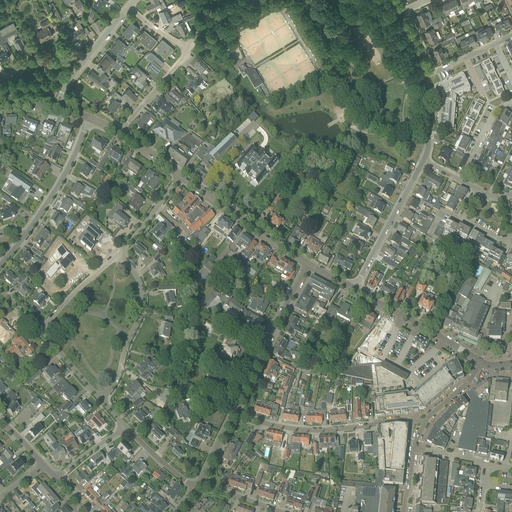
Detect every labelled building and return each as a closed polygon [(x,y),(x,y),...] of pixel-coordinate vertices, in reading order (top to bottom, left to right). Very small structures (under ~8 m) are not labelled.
[(63,0),(65,2),(68,0),(74,0),(76,2),(74,3),(78,9),(83,5),(79,0),(63,0)] [(97,0),(96,2),(93,5),(100,11),(107,2),(105,0),(97,0)] [(162,9),(165,7),(166,7),(165,5),(163,1),(159,3),(158,0),(157,1),(156,0),(150,0),(152,3),(145,6),(148,12),(160,6),(162,9)] [(459,11),(464,9),(459,0),(453,0),(450,2),(453,9),(456,15),(460,13),(459,11)] [(467,2),(471,1),(470,0),(459,0),(464,9),(465,8),(469,6),(467,2)] [(444,13),(445,16),(451,13),(450,11),(453,9),(450,2),(443,5),(444,6),(441,7),(441,6),(443,11),(444,13)] [(165,7),(162,9),(160,10),(161,12),(158,13),(163,23),(171,19),(165,7)] [(62,19),(56,9),(56,10),(53,11),(52,12),(58,21),(62,19)] [(429,12),(426,14),(425,12),(417,16),(422,26),(430,23),(428,19),(432,17),(429,12)] [(181,14),(172,18),(174,22),(183,18),(181,14)] [(511,25),(511,24),(511,20),(510,15),(504,18),(505,20),(502,21),(505,29),(511,25)] [(36,33),(38,37),(41,42),(52,35),(48,28),(51,27),(56,25),(51,17),(39,24),(43,30),(36,33)] [(432,21),(431,22),(433,26),(434,25),(441,22),(442,21),(441,17),(439,18),(432,21)] [(493,26),(496,33),(505,29),(502,21),(499,23),(497,19),(491,22),(493,26)] [(68,35),(69,36),(68,37),(72,42),(85,33),(86,35),(89,33),(86,27),(82,29),(77,21),(74,24),(78,29),(68,35)] [(17,37),(18,35),(16,35),(15,33),(18,31),(16,28),(13,24),(13,22),(0,28),(0,43),(5,41),(4,40),(3,39),(6,38),(14,34),(15,36),(17,37)] [(124,37),(127,39),(128,38),(129,38),(133,33),(135,35),(140,29),(137,27),(131,22),(123,33),(125,36),(124,37)] [(184,22),(181,23),(177,25),(181,35),(182,34),(183,36),(185,36),(187,35),(188,33),(187,32),(188,31),(184,22)] [(493,26),(484,30),(487,37),(496,33),(493,26)] [(433,29),(430,30),(425,33),(430,43),(438,39),(433,29)] [(475,34),(473,30),(467,33),(469,37),(466,38),(470,45),(479,41),(475,34)] [(484,30),(475,34),(479,41),(487,37),(484,30)] [(150,49),(153,45),(156,41),(144,31),(134,43),(132,46),(135,48),(140,42),(150,49)] [(24,49),(23,48),(25,46),(21,38),(22,33),(19,32),(18,35),(17,37),(14,38),(13,42),(18,50),(21,49),(22,50),(24,49)] [(447,41),(455,37),(454,35),(453,35),(452,32),(444,36),(447,41)] [(464,48),(470,45),(466,38),(465,34),(456,39),(456,40),(457,42),(461,49),(461,48),(463,47),(464,48)] [(456,39),(455,37),(447,41),(442,44),(443,47),(449,43),(456,40),(456,39)] [(111,50),(115,53),(117,55),(119,52),(120,54),(121,52),(123,54),(128,48),(124,45),(125,45),(118,39),(115,43),(116,43),(111,50)] [(160,53),(161,54),(165,58),(172,49),(162,40),(156,47),(159,49),(161,51),(160,53)] [(441,48),(439,49),(434,51),(438,60),(445,57),(441,48)] [(0,55),(0,60),(1,62),(10,57),(6,51),(0,55)] [(146,58),(147,58),(151,62),(148,66),(151,69),(149,71),(155,76),(161,70),(159,68),(163,63),(163,64),(164,63),(151,52),(146,58)] [(114,67),(116,69),(122,62),(116,57),(114,60),(110,57),(106,53),(104,56),(104,57),(98,64),(102,68),(107,71),(111,66),(113,67),(114,67)] [(474,73),(480,70),(474,59),(469,62),(474,73)] [(486,70),(482,72),(483,73),(493,69),(489,60),(482,63),(486,70)] [(210,72),(207,70),(208,69),(203,65),(199,62),(194,67),(198,70),(203,75),(206,72),(208,74),(210,72)] [(262,91),(260,87),(264,85),(263,83),(264,82),(258,72),(256,74),(255,72),(254,72),(253,70),(254,70),(253,68),(252,68),(251,66),(243,65),(242,67),(238,69),(240,74),(243,79),(247,77),(255,90),(257,89),(259,92),(262,91)] [(141,70),(136,66),(131,71),(134,74),(138,77),(134,82),(136,84),(140,87),(141,89),(143,87),(147,82),(144,80),(148,75),(144,72),(141,70)] [(92,71),(88,76),(105,90),(108,86),(109,84),(108,84),(110,81),(107,79),(108,77),(109,76),(106,73),(104,71),(99,67),(97,70),(100,73),(98,76),(92,71)] [(493,69),(483,73),(484,75),(487,73),(490,80),(497,77),(493,69)] [(439,118),(438,130),(439,130),(442,130),(453,131),(453,130),(454,127),(454,119),(454,116),(455,113),(455,110),(456,103),(456,100),(456,96),(459,95),(462,93),(466,91),(469,90),(470,90),(463,76),(459,77),(453,81),(450,82),(447,83),(444,85),(439,87),(442,93),(443,95),(442,105),(440,105),(440,106),(439,109),(439,110),(439,115),(439,118)] [(493,86),(490,88),(491,90),(501,85),(497,77),(490,80),(493,86)] [(202,85),(205,82),(200,78),(197,81),(195,79),(193,82),(193,83),(191,84),(190,83),(186,88),(187,89),(186,90),(192,95),(201,85),(202,85)] [(501,85),(491,90),(491,91),(495,90),(498,96),(505,93),(501,85)] [(126,97),(131,102),(132,100),(133,100),(134,101),(137,97),(131,92),(131,91),(128,88),(122,95),(125,98),(126,97)] [(167,95),(165,98),(170,102),(172,99),(178,104),(182,99),(174,91),(169,97),(167,95)] [(120,99),(115,95),(113,97),(115,99),(111,104),(108,108),(113,112),(120,104),(118,101),(120,99)] [(152,108),(150,110),(151,112),(154,115),(157,112),(160,109),(168,115),(172,112),(175,110),(173,108),(168,104),(170,102),(165,98),(163,100),(160,97),(152,107),(152,108)] [(472,105),(471,106),(481,111),(485,103),(478,100),(475,106),(472,105)] [(471,106),(470,108),(473,110),(470,116),(477,119),(481,111),(471,106)] [(511,115),(511,112),(511,108),(503,112),(502,113),(504,114),(502,118),(511,123),(511,122),(509,121),(511,118),(511,115)] [(152,120),(154,117),(149,113),(147,116),(145,114),(136,125),(142,130),(151,120),(152,120)] [(254,113),(250,116),(253,120),(254,121),(258,118),(254,113)] [(3,128),(3,130),(3,135),(10,135),(10,125),(16,125),(16,116),(6,116),(6,127),(3,128)] [(464,121),(463,123),(473,128),(477,119),(470,116),(467,123),(464,121)] [(511,123),(502,118),(501,118),(499,123),(506,127),(510,129),(511,124),(511,123)] [(22,127),(20,131),(26,133),(27,133),(28,129),(31,122),(29,121),(25,119),(24,122),(22,127)] [(167,139),(168,137),(174,141),(185,134),(178,129),(180,126),(173,120),(170,123),(166,120),(162,125),(160,123),(156,128),(155,127),(153,131),(156,133),(157,132),(167,139)] [(32,136),(31,140),(33,141),(34,141),(35,137),(37,133),(36,132),(36,131),(35,130),(38,124),(37,124),(38,124),(34,122),(34,123),(31,122),(28,129),(27,133),(26,133),(26,134),(32,136)] [(41,125),(37,133),(35,137),(38,138),(39,138),(41,133),(45,135),(47,131),(50,132),(53,126),(52,125),(53,124),(50,123),(50,124),(46,122),(44,126),(41,125)] [(503,132),(504,132),(506,127),(499,123),(496,122),(493,127),(503,132)] [(463,123),(462,124),(465,126),(462,133),(468,136),(473,128),(463,123)] [(59,132),(57,135),(63,138),(61,143),(65,144),(72,129),(62,125),(60,130),(59,132)] [(500,138),(500,137),(501,138),(504,133),(504,132),(503,132),(493,127),(491,133),(493,134),(500,138)] [(445,133),(444,141),(453,136),(454,133),(445,133)] [(193,134),(191,136),(201,144),(203,142),(193,134)] [(238,141),(232,135),(231,134),(215,149),(202,161),(206,164),(213,158),(217,162),(232,147),(234,148),(239,143),(238,141)] [(460,136),(458,141),(461,143),(469,147),(471,141),(469,140),(471,137),(470,137),(466,135),(465,135),(463,134),(461,136),(460,136)] [(493,134),(490,139),(497,143),(500,138),(493,134)] [(173,147),(167,156),(168,157),(168,156),(183,167),(182,168),(183,168),(191,158),(187,155),(192,149),(192,150),(195,146),(198,149),(202,144),(201,144),(191,136),(189,135),(180,141),(181,141),(179,144),(182,146),(180,150),(176,148),(175,149),(173,147)] [(53,138),(51,143),(52,144),(60,147),(61,144),(56,141),(55,141),(56,139),(53,138)] [(91,146),(96,149),(97,150),(96,152),(96,153),(99,154),(100,154),(101,152),(102,152),(107,143),(104,141),(102,140),(100,142),(96,139),(94,141),(93,142),(94,142),(91,146)] [(495,149),(495,148),(497,143),(490,139),(487,145),(489,146),(495,149)] [(461,143),(457,151),(457,152),(462,154),(464,151),(466,152),(469,147),(461,143)] [(242,159),(235,167),(239,170),(243,173),(248,178),(254,182),(258,186),(267,174),(270,171),(278,161),(274,157),(271,155),(270,157),(267,155),(263,151),(262,151),(254,144),(252,147),(245,155),(245,154),(244,155),(244,156),(243,157),(242,157),(242,158),(241,158),(242,159)] [(111,162),(112,163),(113,164),(114,164),(116,165),(117,164),(117,163),(118,161),(119,161),(123,155),(119,153),(120,151),(115,148),(111,145),(112,145),(111,145),(99,165),(98,165),(96,168),(97,169),(101,172),(103,169),(102,168),(108,158),(110,159),(110,160),(110,161),(111,162)] [(202,161),(215,149),(212,146),(208,151),(203,146),(200,149),(202,151),(197,155),(202,161)] [(489,146),(486,151),(494,155),(496,156),(499,150),(497,149),(497,150),(495,148),(495,149),(489,146)] [(48,148),(46,151),(58,156),(61,150),(53,147),(52,150),(48,148)] [(454,154),(452,153),(452,152),(444,148),(439,158),(441,159),(441,160),(442,159),(447,162),(450,156),(453,157),(454,154)] [(58,156),(46,151),(44,156),(46,157),(45,158),(47,159),(55,162),(58,156)] [(483,156),(491,160),(494,155),(486,151),(483,156)] [(43,159),(39,157),(33,154),(30,158),(35,161),(32,166),(35,168),(31,174),(34,176),(39,180),(45,171),(46,172),(49,168),(41,162),(43,159)] [(462,170),(469,157),(465,155),(463,159),(459,168),(462,170)] [(482,155),(479,161),(488,166),(490,167),(493,161),(491,160),(483,156),(482,155)] [(353,157),(350,163),(357,167),(359,163),(360,160),(357,158),(354,157),(354,156),(353,157)] [(88,163),(96,168),(98,165),(90,160),(88,163)] [(488,166),(479,161),(476,167),(478,168),(477,170),(482,173),(485,168),(488,170),(490,167),(488,166)] [(124,172),(126,169),(128,171),(136,176),(139,172),(142,168),(133,162),(131,165),(127,162),(124,166),(121,170),(124,172)] [(200,176),(204,180),(207,176),(208,174),(210,172),(206,168),(207,167),(206,165),(205,164),(199,171),(195,175),(199,178),(200,176)] [(96,169),(93,167),(89,165),(87,168),(84,167),(80,174),(86,178),(89,172),(93,174),(96,169)] [(382,175),(380,180),(382,181),(388,185),(392,187),(394,183),(397,185),(401,177),(396,175),(392,172),(394,169),(388,165),(385,171),(387,172),(385,177),(382,175)] [(149,170),(145,176),(141,181),(154,191),(160,182),(157,179),(159,177),(149,170)] [(13,171),(8,179),(13,182),(12,184),(10,187),(10,188),(10,189),(9,190),(9,191),(11,192),(9,196),(13,198),(17,201),(24,190),(28,192),(31,187),(27,184),(23,182),(25,179),(13,171)] [(296,174),(290,182),(294,185),(300,177),(296,174)] [(428,187),(426,190),(429,192),(430,188),(432,185),(439,189),(442,182),(429,175),(424,185),(428,187)] [(378,180),(371,176),(369,180),(376,184),(378,180)] [(511,177),(508,176),(503,184),(511,188),(511,177)] [(382,195),(385,197),(389,199),(393,192),(386,188),(388,185),(382,181),(379,187),(385,190),(382,195)] [(135,190),(124,183),(124,184),(121,182),(119,185),(122,187),(121,189),(128,193),(129,191),(135,195),(137,191),(135,190)] [(87,194),(88,193),(91,195),(94,191),(80,184),(79,187),(76,185),(70,194),(77,198),(81,191),(87,194)] [(460,187),(457,193),(464,197),(467,191),(460,187)] [(434,205),(426,201),(431,193),(429,192),(426,190),(425,192),(420,189),(416,196),(422,199),(420,202),(426,206),(430,208),(432,209),(433,208),(434,205)] [(178,215),(176,217),(182,222),(184,221),(198,206),(202,202),(195,196),(194,197),(190,193),(183,201),(186,204),(181,210),(177,206),(177,207),(173,211),(178,215)] [(457,193),(454,198),(459,201),(461,203),(464,197),(457,193)] [(370,194),(367,200),(372,203),(373,203),(371,209),(374,210),(376,212),(381,214),(385,207),(379,204),(381,200),(377,198),(370,194)] [(4,195),(1,198),(9,204),(11,201),(4,195)] [(136,211),(139,205),(140,206),(144,201),(136,195),(128,206),(137,212),(137,211),(136,211)] [(60,209),(64,212),(66,213),(72,204),(80,209),(83,211),(85,207),(83,205),(69,197),(67,200),(66,199),(60,209)] [(268,211),(271,213),(276,205),(278,206),(283,200),(279,197),(276,200),(275,199),(270,206),(271,207),(268,211)] [(448,202),(456,207),(459,201),(454,198),(451,197),(448,202)] [(426,206),(420,202),(417,201),(416,202),(413,201),(411,205),(410,205),(409,206),(410,207),(409,208),(415,211),(417,207),(422,210),(422,209),(424,210),(426,206)] [(456,207),(448,202),(445,208),(453,212),(456,207)] [(13,217),(14,217),(14,216),(15,216),(15,215),(14,215),(18,209),(11,204),(7,209),(6,207),(4,208),(2,209),(3,211),(0,211),(0,214),(1,217),(1,216),(2,219),(3,220),(10,218),(10,217),(12,216),(12,217),(13,217)] [(115,221),(115,222),(119,226),(121,225),(123,227),(129,220),(120,212),(123,208),(118,204),(110,213),(114,217),(112,219),(115,221)] [(196,237),(205,228),(207,225),(205,224),(211,219),(215,215),(210,210),(206,214),(198,206),(184,221),(193,232),(185,239),(189,243),(194,239),(196,237)] [(366,225),(368,226),(373,229),(377,222),(372,219),(374,215),(359,207),(356,213),(365,218),(364,218),(369,220),(366,225)] [(50,222),(54,224),(56,226),(59,222),(58,222),(61,216),(65,219),(73,225),(75,222),(67,216),(61,212),(59,217),(55,214),(50,222)] [(421,212),(419,217),(426,220),(428,216),(421,212)] [(275,226),(276,226),(279,228),(281,225),(283,226),(286,223),(284,221),(283,221),(284,220),(281,218),(280,219),(278,217),(280,215),(277,213),(276,216),(275,216),(272,220),(274,221),(272,224),(275,226)] [(407,213),(403,219),(408,222),(410,223),(412,224),(415,219),(417,220),(419,217),(414,214),(413,216),(411,215),(407,213)] [(222,236),(226,239),(232,232),(233,231),(230,229),(233,226),(233,225),(229,222),(230,221),(227,219),(226,220),(223,218),(222,217),(222,218),(218,223),(217,224),(218,224),(219,225),(218,227),(214,224),(211,228),(214,231),(215,230),(223,236),(222,236)] [(87,248),(91,251),(90,250),(95,245),(96,245),(94,243),(93,242),(94,241),(93,241),(95,238),(97,240),(96,239),(101,234),(101,235),(102,234),(94,228),(98,224),(94,221),(91,218),(88,222),(90,224),(86,230),(85,229),(82,231),(85,234),(83,235),(85,237),(81,242),(87,248)] [(448,233),(450,231),(454,223),(449,220),(446,225),(444,228),(446,229),(445,231),(448,233)] [(160,224),(153,232),(159,238),(164,233),(166,235),(169,232),(171,234),(175,230),(169,223),(167,224),(165,226),(164,227),(160,224)] [(450,231),(448,233),(454,236),(455,234),(459,226),(454,223),(450,231)] [(415,231),(407,227),(406,228),(401,224),(398,230),(400,231),(398,235),(406,240),(408,241),(409,238),(412,232),(414,233),(415,231)] [(455,234),(460,237),(466,227),(461,224),(459,226),(455,234)] [(358,239),(358,240),(359,240),(363,242),(364,240),(366,241),(368,238),(369,239),(371,236),(369,235),(370,235),(367,234),(369,230),(365,227),(364,227),(363,228),(359,226),(354,235),(359,238),(358,239)] [(232,232),(226,239),(226,240),(232,244),(241,231),(235,227),(233,231),(232,232)] [(291,238),(288,242),(295,247),(298,243),(301,239),(302,239),(304,241),(310,232),(307,231),(306,230),(303,234),(304,234),(303,235),(299,233),(301,231),(296,227),(293,232),(294,233),(291,238)] [(460,237),(466,240),(472,230),(466,227),(460,237)] [(208,230),(205,228),(196,237),(197,238),(202,242),(207,236),(204,234),(208,230)] [(43,230),(38,237),(44,241),(46,242),(50,236),(43,230)] [(470,238),(475,241),(479,234),(474,231),(470,238)] [(245,234),(242,238),(236,246),(240,248),(243,244),(247,247),(252,240),(245,234)] [(473,245),(478,248),(479,247),(481,244),(481,245),(484,239),(485,237),(479,234),(475,241),(473,245)] [(359,240),(358,240),(353,237),(348,235),(346,239),(351,241),(350,244),(353,246),(351,250),(355,252),(355,251),(359,254),(363,246),(362,246),(364,243),(363,242),(359,240)] [(407,247),(410,242),(401,237),(400,239),(395,236),(391,243),(397,246),(399,241),(402,242),(401,243),(407,247)] [(44,241),(38,237),(33,243),(39,247),(43,242),(44,241)] [(310,237),(306,243),(309,245),(307,249),(317,255),(319,251),(320,252),(322,247),(323,246),(318,243),(319,242),(313,239),(310,237)] [(336,255),(342,244),(345,239),(343,237),(339,242),(338,242),(333,253),(336,255)] [(479,247),(478,248),(481,249),(482,248),(485,249),(485,250),(489,242),(484,239),(481,245),(481,244),(479,247)] [(248,258),(250,256),(253,252),(252,251),(255,248),(257,244),(253,241),(250,245),(243,254),(248,258)] [(441,249),(443,245),(436,241),(434,246),(441,249)] [(485,250),(485,249),(483,253),(488,255),(490,252),(490,253),(493,247),(494,245),(489,242),(485,250)] [(258,247),(256,250),(254,253),(252,256),(256,259),(258,256),(260,257),(264,260),(265,258),(270,250),(268,249),(268,248),(260,243),(258,247)] [(147,257),(143,254),(144,253),(145,253),(147,251),(147,249),(144,247),(140,244),(139,244),(137,246),(137,247),(138,247),(134,251),(140,257),(140,256),(145,260),(143,262),(145,264),(151,258),(148,256),(147,257)] [(58,269),(60,267),(63,271),(69,265),(71,267),(68,263),(70,262),(66,258),(69,256),(60,245),(54,251),(60,257),(57,260),(59,263),(57,265),(54,262),(44,272),(49,277),(54,273),(54,272),(55,271),(56,271),(58,269)] [(490,252),(488,255),(487,258),(492,261),(493,261),(494,257),(494,258),(499,250),(493,247),(490,253),(490,252)] [(325,248),(319,260),(326,265),(330,258),(327,256),(330,251),(325,248)] [(404,254),(396,250),(392,248),(391,249),(388,248),(385,253),(388,255),(388,256),(391,257),(389,261),(394,264),(398,257),(400,258),(403,259),(406,255),(404,254)] [(412,249),(407,256),(411,259),(416,252),(412,249)] [(493,261),(501,265),(506,256),(503,255),(504,253),(499,250),(494,258),(494,257),(493,261)] [(159,252),(152,259),(156,262),(158,260),(163,255),(159,252)] [(31,257),(29,256),(25,253),(19,260),(25,265),(31,257)] [(43,261),(36,256),(33,260),(40,265),(43,261)] [(338,256),(337,258),(334,262),(337,264),(336,266),(342,269),(343,269),(342,268),(343,267),(350,271),(353,264),(349,262),(344,259),(343,260),(341,258),(338,256)] [(273,258),(269,264),(272,265),(272,266),(275,267),(276,268),(276,266),(284,271),(289,263),(288,263),(288,262),(286,261),(285,261),(283,260),(281,263),(279,262),(279,263),(278,263),(277,264),(275,262),(276,260),(273,258)] [(384,258),(381,262),(386,264),(395,269),(398,266),(394,264),(389,261),(384,258)] [(203,266),(211,273),(217,267),(208,260),(203,266)] [(244,264),(238,271),(241,273),(244,276),(246,274),(243,271),(250,264),(247,261),(244,264)] [(232,266),(238,271),(244,264),(242,262),(239,266),(235,263),(232,266)] [(154,278),(159,275),(161,279),(166,275),(157,263),(151,267),(153,270),(150,272),(154,278)] [(289,263),(284,270),(281,275),(289,280),(294,272),(293,271),(294,270),(293,270),(295,266),(289,263)] [(476,282),(473,287),(480,291),(491,272),(484,268),(476,282)] [(498,270),(496,274),(507,282),(510,277),(502,272),(498,270)] [(225,275),(220,271),(213,278),(218,282),(225,275)] [(20,285),(24,281),(28,277),(25,275),(20,280),(15,275),(13,277),(9,273),(3,278),(10,285),(11,285),(13,287),(18,283),(20,285)] [(369,283),(367,286),(373,290),(375,287),(376,288),(378,283),(379,283),(378,282),(382,277),(375,273),(374,273),(371,278),(368,282),(369,283)] [(235,278),(228,274),(224,281),(231,285),(235,278)] [(327,284),(325,283),(313,276),(307,285),(298,303),(297,303),(295,308),(307,314),(315,300),(310,297),(311,296),(311,294),(309,293),(312,289),(321,294),(327,284)] [(392,283),(393,281),(395,279),(392,277),(391,279),(390,279),(389,282),(386,287),(384,285),(380,293),(385,296),(392,283)] [(466,299),(473,287),(476,282),(468,277),(458,294),(457,294),(452,303),(455,305),(461,296),(466,299)] [(25,282),(24,281),(20,285),(23,288),(18,292),(24,298),(29,293),(26,289),(29,286),(25,282)] [(392,283),(385,296),(391,299),(393,295),(395,292),(396,289),(394,287),(395,285),(392,283)] [(415,289),(423,293),(426,287),(418,283),(415,289)] [(309,315),(318,319),(315,324),(318,326),(327,312),(323,310),(327,302),(329,303),(332,298),(334,294),(337,289),(327,284),(321,294),(309,315)] [(274,297),(274,296),(276,290),(267,286),(266,287),(264,291),(263,292),(274,297)] [(276,290),(274,296),(276,297),(277,295),(279,297),(283,290),(277,286),(276,290)] [(407,293),(405,297),(408,298),(411,294),(414,288),(411,286),(409,290),(407,293)] [(168,306),(173,304),(175,304),(174,297),(176,297),(176,287),(159,288),(159,292),(164,292),(168,306)] [(396,296),(394,301),(399,304),(401,300),(403,301),(405,297),(407,293),(409,290),(406,288),(404,292),(403,288),(401,287),(396,296)] [(219,298),(222,293),(213,288),(197,306),(202,314),(205,316),(208,312),(205,310),(216,296),(219,298)] [(33,301),(35,303),(31,307),(37,312),(42,306),(43,307),(45,304),(43,302),(46,300),(40,294),(33,301)] [(256,302),(267,307),(271,300),(264,296),(262,300),(250,294),(248,298),(249,298),(256,302)] [(420,301),(418,300),(416,304),(419,305),(418,307),(423,310),(423,309),(426,310),(425,311),(429,313),(432,309),(433,309),(435,306),(433,305),(436,300),(433,298),(433,297),(429,295),(429,296),(424,294),(420,301)] [(455,318),(451,329),(460,333),(460,335),(461,336),(461,337),(478,345),(481,337),(478,335),(489,309),(488,309),(490,303),(474,296),(471,303),(472,304),(470,308),(468,307),(465,314),(467,315),(466,319),(465,318),(463,322),(461,321),(464,314),(463,313),(470,301),(466,299),(460,310),(458,313),(455,318)] [(234,301),(229,298),(225,306),(229,308),(239,316),(236,323),(239,324),(236,331),(244,335),(248,328),(247,328),(251,321),(247,319),(250,312),(244,310),(234,301)] [(263,315),(267,307),(256,302),(251,310),(256,312),(257,311),(263,315)] [(349,323),(353,316),(347,313),(350,307),(344,303),(339,312),(330,308),(326,315),(331,318),(330,321),(333,323),(337,317),(348,324),(349,323)] [(446,322),(444,326),(451,329),(455,318),(458,313),(454,311),(452,310),(450,312),(447,318),(446,322)] [(369,314),(366,312),(364,318),(362,321),(361,320),(358,325),(362,327),(364,324),(371,328),(372,325),(376,318),(373,317),(373,316),(369,314)] [(504,334),(504,320),(504,312),(494,312),(487,331),(488,331),(488,338),(501,338),(501,334),(504,334)] [(160,338),(165,338),(169,339),(171,325),(171,320),(173,321),(173,316),(166,315),(165,319),(168,320),(167,325),(162,324),(160,338)] [(289,325),(303,332),(304,330),(295,326),(298,320),(291,317),(289,321),(291,322),(289,325)] [(0,322),(0,336),(1,337),(6,342),(11,337),(11,336),(13,335),(9,332),(10,331),(9,331),(8,332),(4,327),(7,324),(2,320),(0,322)] [(353,320),(348,328),(352,331),(353,330),(356,326),(358,323),(353,320)] [(373,355),(387,328),(389,325),(381,320),(367,346),(375,351),(373,355)] [(302,334),(303,332),(289,325),(285,333),(290,336),(293,330),(302,334)] [(236,341),(226,336),(221,346),(223,347),(221,352),(222,353),(220,357),(226,360),(227,357),(231,359),(233,355),(234,356),(237,349),(241,351),(242,351),(233,347),(236,341)] [(21,337),(19,339),(17,337),(12,342),(14,345),(15,344),(16,345),(13,348),(12,347),(9,349),(10,350),(7,354),(12,359),(19,352),(19,353),(23,350),(26,353),(25,353),(26,354),(27,354),(28,356),(29,356),(31,356),(32,355),(32,354),(32,353),(33,351),(29,347),(30,346),(28,347),(24,342),(25,341),(21,337)] [(429,344),(417,337),(412,346),(417,348),(416,349),(419,351),(420,350),(424,352),(429,344)] [(278,347),(284,350),(288,342),(282,339),(278,347)] [(275,350),(273,354),(278,357),(280,358),(282,359),(283,356),(284,355),(288,357),(288,356),(289,357),(291,354),(289,353),(284,350),(278,347),(276,351),(275,350)] [(290,351),(289,353),(291,354),(300,359),(302,355),(294,351),(293,352),(290,351)] [(343,371),(340,375),(344,376),(348,377),(355,378),(363,380),(372,382),(375,403),(376,413),(375,413),(376,417),(377,417),(384,416),(385,416),(384,415),(386,415),(386,416),(387,416),(392,415),(392,414),(394,414),(394,415),(400,414),(400,413),(402,413),(402,414),(407,414),(408,414),(408,413),(408,412),(411,412),(424,410),(417,399),(413,400),(412,398),(407,393),(405,393),(403,380),(405,377),(402,375),(401,375),(401,374),(400,373),(399,373),(399,372),(397,371),(386,365),(383,364),(371,358),(370,360),(359,354),(357,358),(358,367),(356,367),(355,363),(348,364),(343,371)] [(207,359),(200,355),(196,360),(204,365),(207,359)] [(146,360),(142,365),(150,374),(153,371),(159,365),(152,358),(148,362),(146,360)] [(454,385),(457,382),(458,381),(464,378),(455,358),(444,363),(446,367),(445,368),(444,367),(442,369),(442,370),(444,372),(445,374),(441,377),(441,378),(438,381),(437,380),(428,388),(428,389),(423,394),(422,393),(416,398),(417,399),(424,410),(454,384),(454,385)] [(270,361),(266,368),(275,373),(277,373),(278,374),(280,369),(277,367),(278,365),(270,361)] [(142,365),(137,370),(140,374),(141,375),(140,377),(144,380),(148,376),(152,380),(154,377),(150,374),(142,365)] [(50,367),(43,373),(49,381),(51,380),(55,384),(60,380),(56,376),(59,373),(55,369),(54,367),(52,368),(52,369),(50,367)] [(278,374),(277,373),(275,373),(266,368),(263,376),(271,380),(272,377),(276,378),(278,374)] [(37,378),(42,373),(40,371),(35,375),(31,379),(33,381),(37,378)] [(213,390),(217,389),(218,393),(220,393),(220,394),(223,393),(223,392),(226,391),(224,382),(219,383),(219,381),(214,382),(214,381),(212,374),(206,375),(208,382),(212,381),(213,390)] [(290,380),(286,388),(284,393),(287,395),(295,378),(292,376),(290,380)] [(286,378),(282,386),(286,388),(290,380),(286,378)] [(61,393),(62,394),(65,391),(66,390),(67,391),(70,388),(62,379),(54,386),(61,393)] [(507,402),(508,385),(508,381),(503,381),(498,380),(498,381),(496,380),(491,379),(491,380),(490,388),(489,400),(507,402)] [(472,389),(473,390),(482,403),(488,402),(488,392),(490,388),(491,380),(485,381),(482,383),(472,389)] [(130,387),(140,397),(143,393),(143,392),(144,391),(135,382),(130,387)] [(142,398),(140,397),(130,387),(125,392),(132,399),(134,397),(138,401),(133,405),(136,408),(145,402),(142,398)] [(76,394),(70,388),(67,391),(66,390),(65,391),(62,394),(68,401),(76,394)] [(469,406),(467,412),(462,432),(459,444),(458,450),(462,451),(464,443),(467,444),(470,445),(474,445),(472,452),(475,453),(476,448),(476,445),(477,439),(477,438),(485,439),(486,427),(489,405),(488,402),(482,403),(473,390),(466,395),(469,399),(471,400),(469,406)] [(9,394),(2,402),(6,405),(10,400),(14,395),(11,392),(9,394)] [(187,392),(175,396),(178,403),(180,408),(176,410),(177,411),(176,411),(179,417),(179,418),(183,417),(183,418),(184,421),(185,421),(185,420),(188,418),(189,421),(193,419),(190,411),(188,411),(187,407),(185,408),(184,404),(183,404),(182,402),(185,402),(190,400),(187,392)] [(39,404),(41,402),(36,397),(31,403),(36,408),(36,407),(38,409),(41,406),(39,404)] [(467,402),(466,401),(463,397),(458,401),(467,412),(469,406),(467,402)] [(72,404),(64,411),(67,414),(68,413),(68,414),(76,407),(83,415),(85,413),(86,414),(91,409),(84,402),(82,404),(81,402),(79,399),(72,405),(72,404)] [(10,400),(6,405),(9,408),(7,411),(12,416),(16,412),(17,413),(18,412),(20,410),(18,408),(19,408),(10,400)] [(61,413),(64,411),(72,404),(69,401),(67,403),(66,401),(57,410),(60,414),(61,413)] [(456,430),(462,432),(467,412),(458,401),(454,404),(454,405),(461,414),(459,418),(456,424),(458,424),(456,430)] [(260,406),(261,404),(257,403),(254,412),(262,414),(264,407),(260,406)] [(264,407),(262,414),(269,417),(270,414),(277,416),(278,412),(277,412),(279,406),(273,404),(272,408),(265,405),(264,407)] [(454,405),(447,412),(456,420),(454,418),(456,416),(459,418),(458,418),(459,418),(461,414),(454,405)] [(135,416),(135,417),(141,423),(150,414),(143,408),(140,411),(138,413),(137,411),(133,415),(134,414),(135,416)] [(153,419),(153,418),(159,413),(161,410),(157,408),(150,416),(153,419)] [(306,418),(306,423),(314,423),(314,415),(314,411),(314,410),(314,409),(306,408),(306,409),(306,413),(306,418)] [(345,408),(337,408),(338,410),(338,414),(339,421),(347,420),(346,415),(345,410),(345,408)] [(287,411),(284,410),(282,420),(290,421),(292,412),(291,412),(291,411),(291,410),(287,409),(287,411)] [(292,410),(291,412),(292,412),(290,421),(298,422),(300,411),(292,410)] [(332,413),(330,413),(330,417),(331,422),(339,421),(338,414),(338,410),(332,411),(332,413)] [(447,426),(452,430),(455,425),(456,420),(447,412),(440,419),(447,426)] [(55,413),(52,416),(57,423),(61,421),(55,413)] [(90,415),(83,421),(86,424),(89,421),(100,432),(107,425),(99,416),(99,415),(97,413),(93,417),(90,415)] [(322,423),(322,420),(322,413),(319,413),(319,416),(314,415),(314,423),(322,423)] [(30,431),(29,432),(34,438),(39,433),(40,434),(43,432),(42,430),(37,425),(45,418),(41,414),(31,424),(34,427),(30,431)] [(433,426),(448,440),(450,436),(444,431),(446,429),(445,428),(447,426),(440,419),(433,426)] [(159,427),(155,423),(150,429),(153,432),(152,433),(160,441),(165,435),(161,431),(161,430),(159,427)] [(395,425),(376,428),(377,439),(378,458),(379,470),(385,471),(389,471),(401,473),(401,471),(404,472),(408,432),(408,426),(395,425)] [(92,432),(91,431),(87,427),(84,429),(81,426),(80,427),(81,429),(78,431),(81,435),(77,438),(82,444),(90,438),(88,434),(91,432),(92,432)] [(210,429),(206,427),(205,428),(201,426),(198,432),(197,432),(193,439),(190,445),(197,448),(201,440),(205,442),(207,438),(208,438),(209,435),(208,435),(210,431),(209,430),(210,429)] [(431,446),(444,450),(448,440),(433,426),(425,442),(432,445),(431,446)] [(168,432),(173,437),(177,432),(172,428),(168,432)] [(267,431),(266,436),(265,441),(268,441),(266,447),(272,448),(273,443),(273,440),(275,433),(267,431)] [(177,432),(173,437),(176,439),(175,441),(172,445),(176,448),(172,453),(180,459),(184,455),(180,451),(177,449),(180,446),(178,444),(183,438),(180,435),(177,432)] [(275,433),(273,440),(278,441),(278,442),(281,443),(283,434),(275,433)] [(47,436),(43,439),(49,447),(50,448),(52,446),(53,448),(57,445),(49,434),(47,436)] [(291,437),(291,450),(295,450),(295,452),(300,453),(300,444),(301,436),(293,436),(292,437),(291,437)] [(301,436),(300,444),(305,444),(305,445),(309,446),(309,442),(309,437),(301,436)] [(335,436),(327,437),(327,444),(327,446),(331,446),(331,448),(335,448),(335,449),(338,449),(337,459),(343,460),(344,449),(344,447),(344,446),(339,447),(338,438),(335,438),(335,436)] [(364,436),(363,437),(364,443),(365,443),(365,449),(368,449),(372,449),(373,455),(373,458),(378,457),(378,458),(377,439),(376,439),(371,439),(371,436),(364,436)] [(319,444),(318,444),(318,448),(318,449),(327,449),(327,448),(327,446),(327,444),(327,437),(319,437),(319,442),(319,444)] [(64,440),(58,444),(65,453),(67,451),(68,453),(72,450),(77,446),(77,447),(77,446),(73,442),(76,440),(75,438),(72,440),(71,439),(66,443),(64,440)] [(230,444),(226,452),(232,455),(236,457),(242,444),(240,443),(240,442),(238,442),(235,441),(233,446),(230,444)] [(349,444),(347,444),(348,452),(349,452),(349,453),(350,453),(359,452),(358,442),(354,443),(354,442),(354,441),(349,442),(349,443),(349,444)] [(481,442),(480,447),(479,447),(478,454),(486,455),(487,451),(489,452),(490,442),(485,441),(485,443),(481,442)] [(115,450),(113,449),(107,455),(110,462),(112,461),(116,457),(115,456),(120,451),(125,456),(126,455),(129,459),(132,455),(129,452),(130,451),(123,443),(120,446),(119,445),(115,450)] [(55,463),(66,454),(65,453),(58,444),(57,445),(53,448),(56,451),(50,456),(55,463)] [(256,456),(248,450),(243,457),(251,462),(256,456)] [(0,457),(2,459),(0,461),(3,465),(0,467),(0,470),(1,471),(13,461),(10,458),(12,457),(7,451),(3,455),(0,457)] [(223,464),(229,467),(231,461),(233,462),(235,461),(237,457),(236,456),(226,452),(222,459),(225,461),(223,464)] [(92,463),(87,467),(90,472),(96,468),(95,466),(103,461),(107,467),(111,463),(110,462),(107,455),(106,454),(107,455),(107,456),(103,458),(100,454),(96,456),(97,457),(91,461),(91,460),(90,460),(92,463)] [(445,499),(446,485),(448,468),(448,463),(429,458),(429,457),(425,457),(422,483),(420,501),(416,501),(416,505),(420,505),(427,505),(432,505),(448,506),(450,499),(445,499)] [(146,468),(142,464),(143,463),(139,459),(133,466),(131,464),(126,469),(125,467),(118,474),(124,480),(133,471),(139,476),(146,468)] [(10,466),(7,469),(9,471),(12,469),(16,473),(24,466),(19,460),(14,463),(13,462),(9,465),(10,466)] [(455,476),(459,465),(452,463),(451,480),(454,481),(467,482),(468,477),(469,477),(469,476),(475,477),(476,469),(470,469),(465,469),(465,472),(463,471),(462,477),(455,476)] [(258,473),(254,486),(258,487),(258,485),(259,485),(262,475),(263,472),(265,472),(267,466),(264,465),(262,471),(260,470),(259,473),(258,473)] [(95,477),(94,475),(92,473),(87,477),(83,471),(74,479),(79,485),(84,480),(87,484),(91,481),(95,477)] [(156,471),(152,475),(158,479),(161,475),(156,471)] [(286,483),(285,485),(282,495),(287,497),(290,487),(291,484),(295,472),(290,471),(286,483)] [(404,473),(401,473),(389,471),(385,471),(384,477),(401,479),(402,478),(403,478),(404,473)] [(229,486),(237,488),(241,478),(236,476),(235,478),(228,476),(226,481),(230,483),(229,486)] [(384,477),(383,483),(403,486),(403,479),(401,479),(384,477)] [(253,482),(244,479),(245,479),(241,478),(237,488),(245,491),(246,488),(251,490),(253,482)] [(176,483),(172,481),(171,482),(172,483),(171,485),(173,487),(171,490),(177,494),(182,488),(176,483)] [(371,510),(392,511),(394,505),(393,505),(393,500),(394,500),(394,496),(393,496),(394,494),(395,494),(395,490),(390,490),(381,489),(382,485),(381,485),(378,484),(342,481),(342,482),(341,487),(356,488),(354,509),(371,510)] [(467,482),(454,481),(453,487),(463,488),(462,497),(466,498),(467,497),(468,496),(470,497),(470,496),(471,495),(471,494),(473,494),(474,487),(468,486),(469,482),(467,482)] [(39,496),(47,488),(43,484),(40,487),(37,483),(31,488),(38,496),(39,496)] [(269,488),(265,498),(273,501),(275,496),(276,492),(273,491),(273,490),(275,485),(270,484),(269,488)] [(84,494),(88,499),(94,494),(91,491),(94,489),(90,485),(83,491),(85,493),(84,494)] [(260,487),(259,491),(257,495),(265,498),(269,488),(265,487),(264,488),(260,487)] [(47,488),(39,496),(41,498),(40,499),(42,501),(45,498),(51,493),(47,488)] [(167,491),(165,494),(167,496),(166,496),(168,498),(172,501),(177,494),(171,490),(169,492),(167,491)] [(298,495),(293,508),(301,511),(302,509),(303,510),(305,505),(306,506),(307,503),(310,504),(314,492),(310,490),(308,496),(304,495),(302,501),(301,501),(302,498),(301,496),(298,495)] [(503,510),(504,503),(506,493),(498,492),(497,500),(498,500),(497,504),(497,509),(498,509),(503,510)] [(45,498),(47,500),(44,502),(47,505),(55,497),(51,493),(45,498)] [(94,494),(88,499),(93,503),(96,505),(98,503),(96,500),(98,499),(94,494)] [(155,497),(149,503),(151,505),(159,511),(162,511),(167,507),(161,502),(163,499),(162,498),(159,496),(157,494),(155,497)] [(285,505),(293,508),(298,495),(294,494),(292,498),(288,497),(285,505)] [(25,500),(29,504),(29,505),(31,503),(24,495),(20,498),(23,502),(25,500)] [(47,505),(45,506),(49,510),(47,511),(54,511),(57,509),(54,506),(55,505),(59,502),(59,501),(58,499),(57,500),(55,497),(47,505)] [(198,503),(193,510),(196,511),(204,511),(206,507),(209,503),(211,505),(214,502),(209,499),(207,501),(204,499),(201,502),(202,503),(201,505),(198,503)] [(461,502),(462,502),(461,507),(471,509),(472,501),(461,499),(461,502)] [(323,511),(327,501),(322,500),(320,505),(315,503),(311,511),(323,511)] [(122,511),(123,511),(128,506),(125,503),(120,510),(122,511)]
